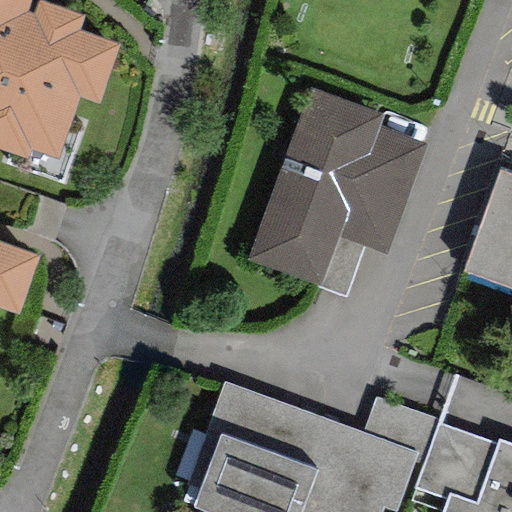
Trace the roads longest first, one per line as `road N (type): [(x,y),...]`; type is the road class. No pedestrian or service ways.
road 1 (residential): [(23,511),(136,234),(173,103),(191,0)]
road 2 (unknown): [(106,0),(173,103)]
